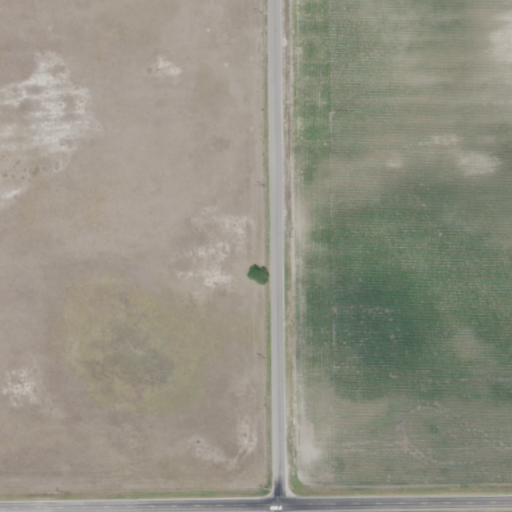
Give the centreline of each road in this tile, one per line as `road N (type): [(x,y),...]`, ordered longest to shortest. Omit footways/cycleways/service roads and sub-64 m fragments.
road 1 (tertiary): [(511,503),(0,509)]
road 2 (residential): [(283,506),(276,0)]
